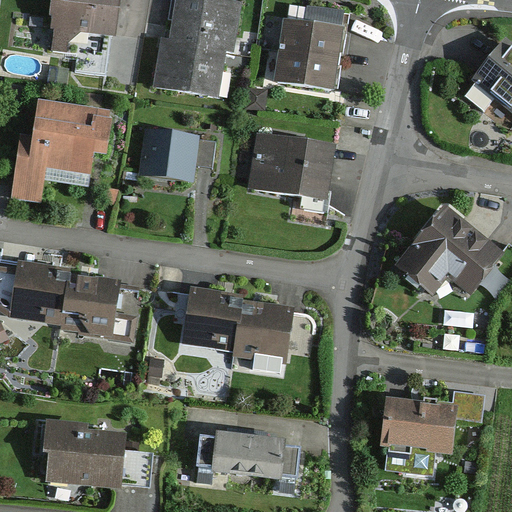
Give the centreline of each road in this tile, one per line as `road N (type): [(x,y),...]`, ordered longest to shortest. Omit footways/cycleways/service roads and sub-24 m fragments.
road 1 (residential): [(351,282),(0,229)]
road 2 (residential): [(341,358),(511,381)]
road 3 (residential): [(419,0),(377,165)]
road 4 (residential): [(341,358),(340,511)]
road 5 (residential): [(377,165),(511,185)]
